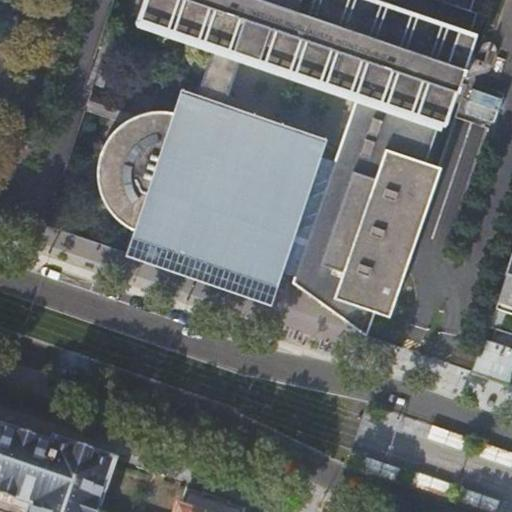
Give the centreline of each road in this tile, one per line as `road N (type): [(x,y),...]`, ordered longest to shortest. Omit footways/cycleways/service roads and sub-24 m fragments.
road 1 (primary): [(511,438),(378,391),(225,353),(0,275)]
road 2 (primary): [(0,341),(202,412),(316,471),(437,511)]
